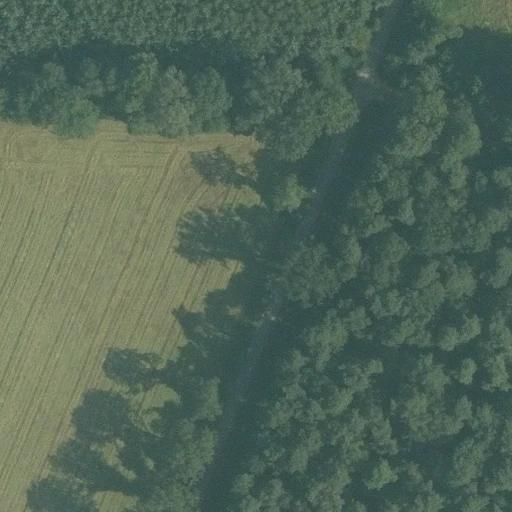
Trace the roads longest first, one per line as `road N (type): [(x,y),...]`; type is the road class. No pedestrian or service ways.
road 1 (unclassified): [(177,511),(376,0)]
road 2 (track): [(0,83),(511,100)]
